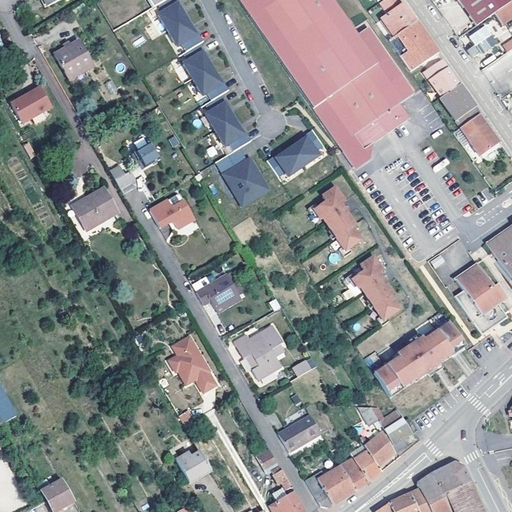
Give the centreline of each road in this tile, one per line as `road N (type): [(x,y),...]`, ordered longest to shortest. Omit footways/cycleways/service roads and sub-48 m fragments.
road 1 (residential): [(314,511),(138,210)]
road 2 (residential): [(511,139),(414,0)]
road 3 (residential): [(85,138),(7,0)]
road 4 (residential): [(207,0),(272,125)]
road 5 (secondary): [(354,511),(457,427)]
